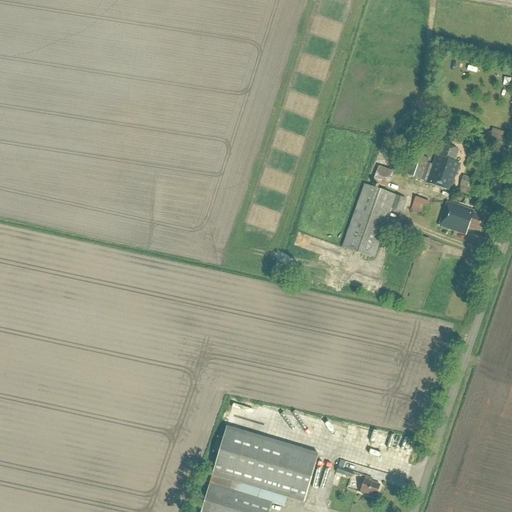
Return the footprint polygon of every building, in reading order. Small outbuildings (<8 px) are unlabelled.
[(488,131),(485,141),(507,148),(510,139),(488,131)] [(455,163),(459,151),(440,145),(427,183),(451,192),(455,180),(453,180),(455,176),(456,176),(461,165),(455,163)] [(422,180),(429,160),(413,154),(406,175),(422,180)] [(387,189),(393,172),(378,166),(372,183),(387,189)] [(401,212),(406,200),(364,185),(342,249),(373,260),(391,208),(401,212)] [(424,216),(429,202),(415,197),(410,211),(424,216)] [(480,233),(485,218),(473,213),(474,212),(447,203),(439,227),(465,236),(468,229),(480,233)] [(310,236),(297,231),(293,243),(329,256),(333,246),(309,238),(310,236)] [(324,270),(306,269),(306,279),(324,280),(324,270)] [(211,478),(201,511),(269,511),(272,504),(281,507),(284,497),(304,503),(318,455),(226,428),(218,457),(211,478)] [(350,478),(352,472),(337,467),(335,473),(350,478)] [(375,499),(380,486),(371,483),(372,480),(365,478),(360,493),(375,499)]
